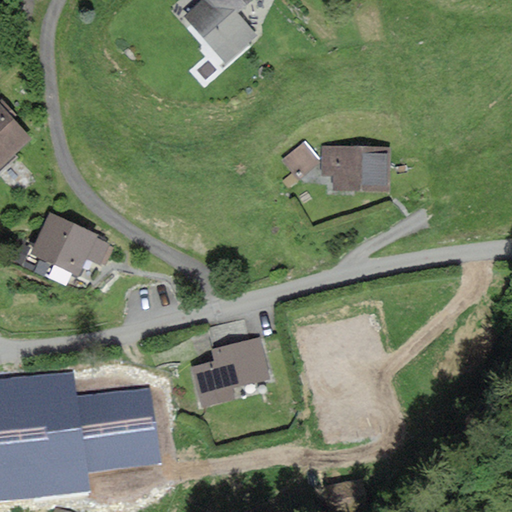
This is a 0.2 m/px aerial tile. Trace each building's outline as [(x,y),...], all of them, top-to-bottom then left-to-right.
[(247,0),(202,0),(180,18),(219,65),(254,36),(233,12),(247,0)] [(0,163),(28,139),(0,107),(0,163)] [(304,138),(283,158),(300,176),(321,156),(304,138)] [(336,187),(387,189),(388,149),(326,147),(326,173),(337,173),(336,187)] [(95,235),(51,215),(34,252),(76,270),(83,254),(98,261),(105,245),(92,240),(95,235)] [(266,376),(257,341),(216,351),(219,362),(196,368),(204,403),(232,396),(229,385),(266,376)] [(156,459),(147,390),(73,399),(70,376),(0,384),(0,496),(85,486),(82,468),(156,459)] [(366,511),(360,481),(328,488),(332,511),(366,511)]
